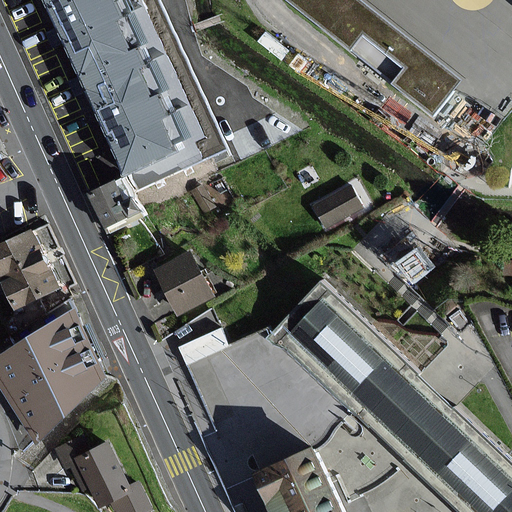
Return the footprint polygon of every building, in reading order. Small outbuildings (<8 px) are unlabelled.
[(45,0),(81,74),(89,92),(125,171),(129,169),(139,190),(228,149),(159,0),(45,0)] [(290,0),(433,115),(461,80),(435,59),(361,0),(290,0)] [(69,138),(81,167),(102,158),(89,129),(69,138)] [(95,194),(112,229),(135,217),(144,213),(138,200),(129,204),(119,183),(95,194)] [(361,207),(348,186),(314,206),(327,227),(361,207)] [(214,206),(203,187),(194,192),(205,211),(214,206)] [(74,281),(48,224),(30,232),(0,245),(0,273),(16,307),(56,289),(74,281)] [(211,297),(188,254),(157,270),(180,313),(211,297)] [(323,282),(274,333),(353,409),(388,441),(462,511),(511,511),(511,461),(437,390),(323,282)] [(76,309),(0,357),(0,382),(10,398),(37,440),(106,371),(91,340),(76,309)] [(225,490),(231,487),(258,474),(312,450),(324,446),(328,443),(331,437),(338,427),(342,422),(353,409),(274,333),(270,328),(228,347),(221,329),(196,339),(181,347),(216,431),(209,434),(202,437),(208,451),(225,490)] [(129,491),(107,446),(80,459),(102,504),(116,497),(123,511),(146,511),(151,510),(140,486),(129,491)] [(340,511),(312,450),(258,474),(274,511),(340,511)]
